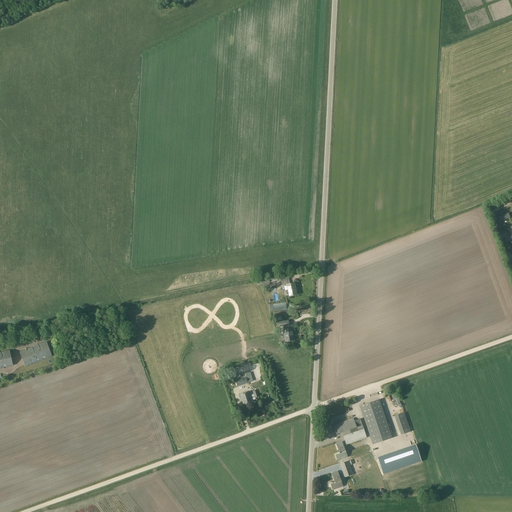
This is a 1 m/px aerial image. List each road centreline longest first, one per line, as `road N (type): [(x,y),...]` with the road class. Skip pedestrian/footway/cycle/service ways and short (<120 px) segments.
road 1 (unclassified): [(308,511),(335,0)]
road 2 (track): [(177,457),(511,336)]
road 3 (track): [(26,511),(177,457)]
